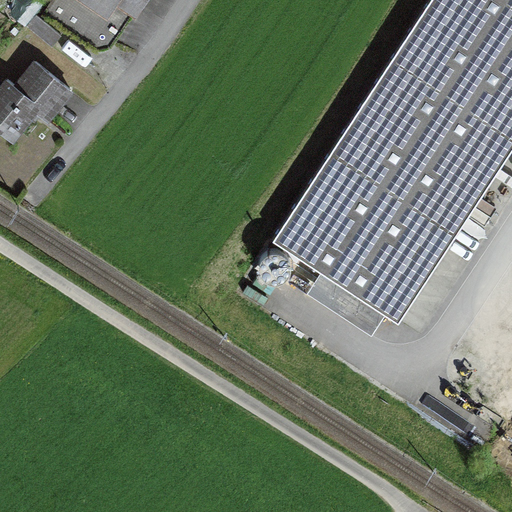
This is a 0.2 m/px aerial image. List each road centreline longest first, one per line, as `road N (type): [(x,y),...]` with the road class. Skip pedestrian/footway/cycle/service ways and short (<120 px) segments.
road 1 (residential): [(0,242),(412,511)]
road 2 (residential): [(192,0),(34,201)]
